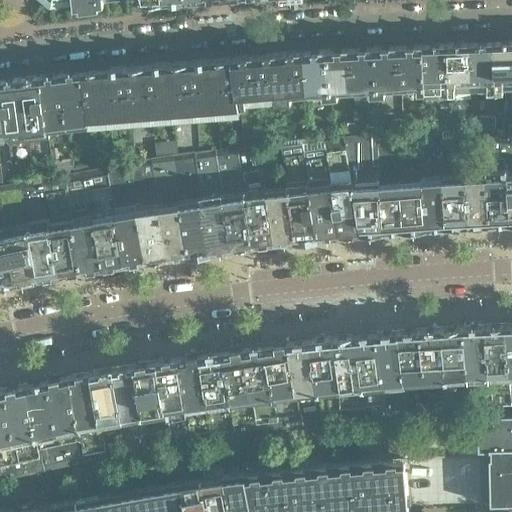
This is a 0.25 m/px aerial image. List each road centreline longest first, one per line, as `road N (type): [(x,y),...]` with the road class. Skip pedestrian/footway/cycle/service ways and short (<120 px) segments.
road 1 (residential): [(0,332),(242,290),(511,268)]
road 2 (residential): [(0,50),(511,13)]
